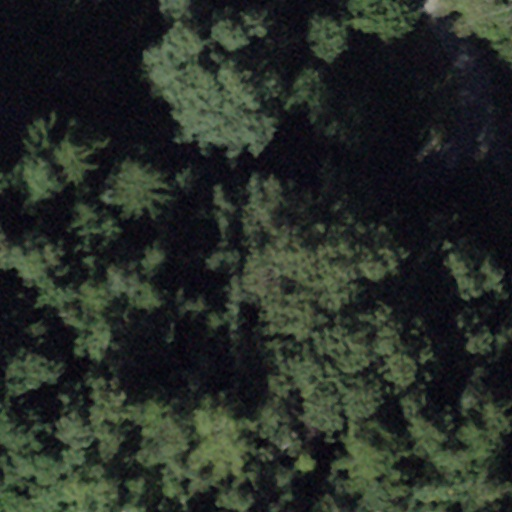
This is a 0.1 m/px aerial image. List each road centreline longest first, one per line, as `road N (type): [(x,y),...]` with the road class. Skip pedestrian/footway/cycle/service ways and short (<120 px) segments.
road 1 (track): [(472,139),(380,192),(0,109)]
road 2 (track): [(361,0),(472,139)]
